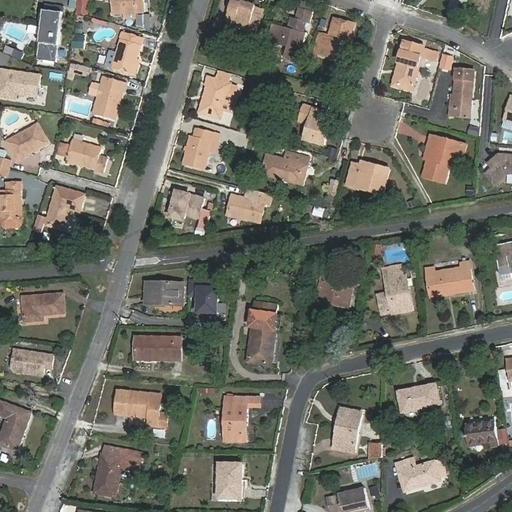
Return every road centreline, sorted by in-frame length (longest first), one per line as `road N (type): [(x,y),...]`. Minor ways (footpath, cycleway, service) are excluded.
road 1 (residential): [(41,488),(123,263),(198,0)]
road 2 (residential): [(276,511),(308,378),(511,330)]
road 3 (residential): [(355,0),(493,56),(511,56)]
